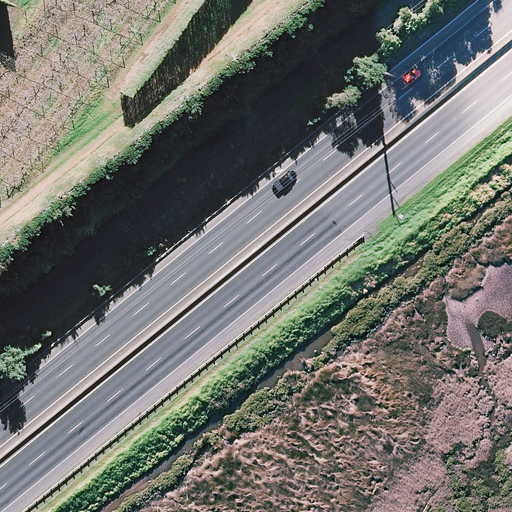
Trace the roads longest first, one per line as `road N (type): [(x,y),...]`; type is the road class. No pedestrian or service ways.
road 1 (trunk): [(0,423),(511,1)]
road 2 (trunk): [(511,81),(0,492)]
